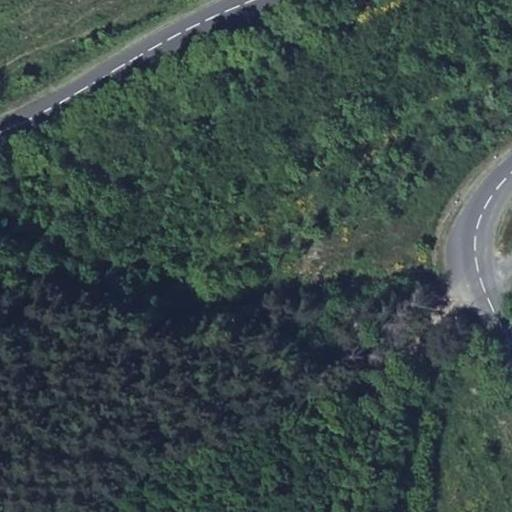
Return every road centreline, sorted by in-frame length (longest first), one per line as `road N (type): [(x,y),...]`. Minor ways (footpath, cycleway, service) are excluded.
road 1 (secondary): [(257,0),(186,29),(0,134)]
road 2 (track): [(391,511),(400,362),(481,284)]
road 3 (secondary): [(481,284),(472,258),(475,227),(511,176)]
